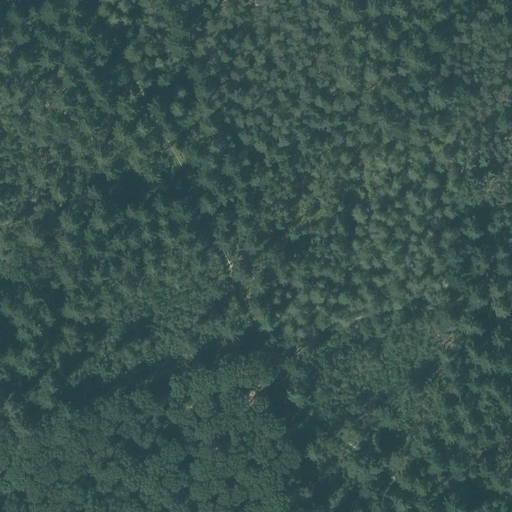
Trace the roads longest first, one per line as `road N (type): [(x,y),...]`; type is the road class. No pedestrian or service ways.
road 1 (track): [(418,511),(381,464),(287,394),(103,0)]
road 2 (track): [(0,428),(430,289)]
